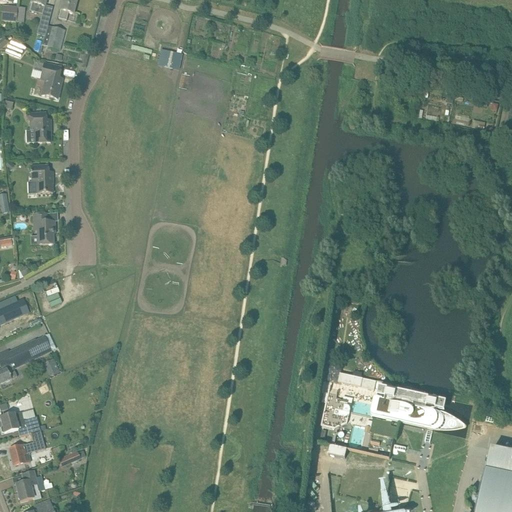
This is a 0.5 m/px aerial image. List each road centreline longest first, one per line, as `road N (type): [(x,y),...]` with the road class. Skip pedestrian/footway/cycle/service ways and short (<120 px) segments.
road 1 (residential): [(511,90),(320,50),(266,24),(168,0)]
road 2 (residential): [(77,257),(74,124),(117,0)]
